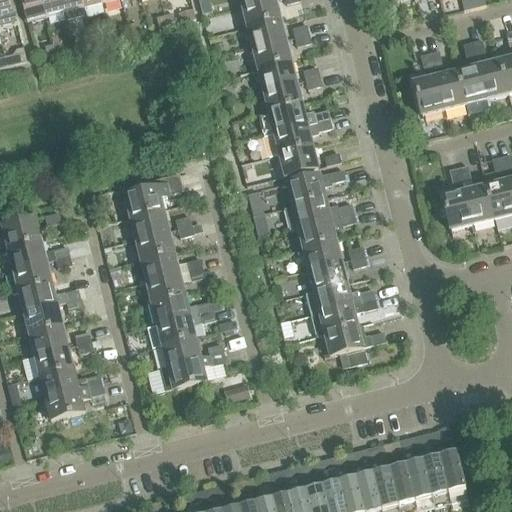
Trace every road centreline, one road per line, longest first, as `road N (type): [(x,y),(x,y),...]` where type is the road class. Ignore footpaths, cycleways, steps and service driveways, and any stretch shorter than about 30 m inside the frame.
road 1 (residential): [(151,460),(83,199)]
road 2 (residential): [(276,428),(209,169)]
road 3 (residential): [(276,428),(450,384)]
road 4 (residential): [(364,50),(511,13)]
road 5 (residential): [(151,460),(276,428)]
road 6 (residential): [(426,290),(394,167)]
road 7 (residential): [(29,491),(151,460)]
road 8 (residential): [(394,167),(364,50)]
road 9 (residential): [(394,167),(511,138)]
